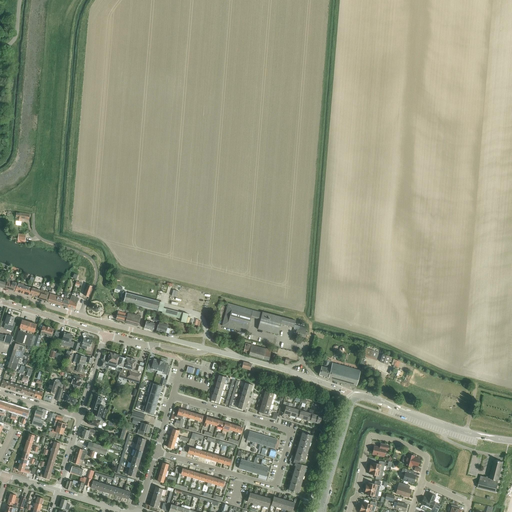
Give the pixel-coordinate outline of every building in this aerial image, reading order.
[(16,217),(17,218),(16,221),(22,221),(22,218),(29,220),(30,215),(17,213),(16,217)] [(18,239),(17,242),(18,242),(25,243),(26,243),(26,241),(25,241),(25,238),(26,235),(19,234),(18,239)] [(8,279),(5,288),(15,291),(17,282),(13,281),(13,280),(8,279)] [(18,283),(15,291),(29,296),(32,288),(24,285),(18,283)] [(42,287),(39,298),(47,301),(49,292),(44,291),(44,290),(45,286),(43,285),(42,287)] [(32,287),(30,295),(38,298),(41,290),(32,287)] [(123,293),(122,297),(124,298),(124,299),(124,302),(136,305),(158,311),(160,302),(138,296),(126,293),(126,292),(125,292),(124,292),(123,292),(123,293)] [(50,293),(48,301),(55,304),(57,296),(50,293)] [(57,296),(55,304),(61,305),(63,300),(64,298),(57,296)] [(70,301),(68,307),(75,309),(77,303),(78,300),(76,300),(77,298),(72,296),(71,298),(70,301)] [(63,300),(61,305),(62,306),(68,307),(70,300),(64,298),(63,300)] [(247,333),(251,318),(260,320),(258,329),(278,335),(279,329),(281,324),(294,327),(295,321),(262,312),(262,313),(228,303),(222,326),(247,333)] [(162,312),(162,314),(164,314),(181,319),(181,322),(186,323),(188,314),(183,312),(183,313),(176,311),(164,308),(163,308),(163,309),(162,312)] [(117,317),(116,319),(125,322),(125,323),(138,326),(141,316),(138,315),(135,315),(128,313),(127,313),(125,313),(118,311),(117,317)] [(5,325),(4,329),(12,332),(15,323),(13,322),(14,318),(13,317),(14,317),(11,316),(8,315),(5,323),(6,323),(5,325)] [(22,320),(19,331),(33,335),(37,324),(22,320)] [(146,321),(144,328),(153,330),(155,324),(146,321)] [(159,322),(156,330),(166,333),(168,325),(159,322)] [(43,326),(41,333),(42,333),(42,334),(44,335),(44,334),(47,334),(47,337),(51,338),(53,329),(49,328),(49,327),(47,327),(43,326)] [(300,326),(299,330),(297,329),(295,335),(304,338),(307,328),(300,326)] [(32,347),(36,336),(33,335),(19,331),(15,342),(32,347)] [(62,341),(61,344),(67,345),(69,346),(72,347),(74,343),(74,342),(71,342),(73,335),(64,332),(62,341)] [(37,334),(33,345),(38,347),(42,336),(37,334)] [(4,342),(10,344),(13,337),(6,335),(4,342)] [(82,343),(82,345),(81,348),(86,350),(87,347),(90,347),(92,341),(84,338),(83,340),(81,339),(80,343),(82,343)] [(16,343),(14,349),(22,352),(24,353),(26,347),(16,343)] [(255,346),(246,343),(243,352),(249,354),(249,355),(264,359),(269,361),(272,348),(268,347),(268,349),(256,346),(257,345),(255,345),(255,346)] [(363,354),(363,356),(376,360),(379,353),(365,348),(363,354)] [(14,349),(12,355),(20,358),(22,352),(14,349)] [(102,360),(99,367),(104,369),(105,368),(105,369),(108,370),(109,366),(116,368),(117,365),(120,355),(110,352),(107,362),(102,360)] [(79,355),(78,355),(76,354),(74,362),(78,363),(77,365),(78,366),(76,371),(80,372),(82,366),(82,367),(83,364),(86,365),(87,362),(91,364),(93,358),(88,357),(88,358),(79,355)] [(387,365),(390,357),(383,354),(380,362),(387,365)] [(12,355),(10,361),(18,364),(20,358),(12,355)] [(120,355),(117,365),(123,367),(126,357),(126,358),(120,357),(120,355)] [(119,375),(118,377),(124,379),(129,380),(131,381),(139,383),(144,367),(139,366),(138,371),(133,370),(135,365),(136,360),(126,357),(123,367),(122,373),(120,372),(119,375)] [(149,361),(147,369),(151,370),(151,369),(157,371),(160,361),(154,359),(153,362),(149,361)] [(16,370),(18,364),(10,361),(8,367),(16,370)] [(160,361),(157,371),(163,372),(163,374),(167,375),(169,367),(170,367),(170,365),(166,364),(167,363),(163,362),(160,361)] [(250,370),(251,368),(252,364),(243,362),(242,368),(250,370)] [(329,377),(328,378),(356,386),(360,370),(332,363),(331,369),(322,366),(319,375),(329,377)] [(219,375),(217,382),(224,384),(226,377),(219,375)] [(68,376),(67,379),(72,381),(71,384),(74,384),(73,386),(74,387),(76,388),(77,387),(77,386),(80,386),(80,385),(81,384),(81,383),(81,382),(82,379),(74,376),(73,377),(68,376)] [(1,386),(8,389),(10,382),(3,379),(3,380),(1,386)] [(57,379),(55,381),(54,382),(50,381),(47,391),(55,394),(57,386),(60,387),(62,381),(57,379)] [(10,382),(8,389),(14,391),(16,384),(10,382)] [(217,382),(215,388),(223,390),(224,384),(217,382)] [(151,383),(149,387),(152,388),(156,389),(161,391),(162,386),(157,385),(153,383),(151,383)] [(245,383),(243,389),(251,392),(253,385),(245,383)] [(16,384),(14,391),(21,393),(23,386),(16,384)] [(23,386),(21,393),(27,395),(30,388),(23,386)] [(149,387),(148,392),(150,393),(155,394),(159,396),(161,391),(156,389),(152,388),(149,387)] [(30,388),(27,395),(34,397),(36,390),(30,388)] [(215,388),(213,394),(221,396),(223,390),(215,388)] [(36,390),(34,397),(41,399),(43,392),(43,390),(40,389),(40,391),(36,390)] [(65,392),(65,390),(63,390),(60,389),(56,400),(60,401),(63,391),(65,392)] [(243,389),(241,396),(249,398),(251,392),(243,389)] [(265,392),(264,395),(264,396),(272,399),(274,394),(265,391),(265,390),(262,389),(262,391),(265,392)] [(74,404),(76,398),(70,396),(71,395),(68,394),(68,395),(63,394),(62,397),(64,398),(63,401),(66,401),(65,402),(68,403),(68,402),(74,404)] [(219,402),(221,396),(213,394),(211,400),(219,402)] [(262,401),(271,404),(272,399),(264,396),(264,395),(260,394),(260,396),(263,397),(262,401)] [(102,397),(94,395),(90,408),(95,409),(94,414),(101,417),(104,407),(100,406),(102,397)] [(241,396),(240,402),(247,404),(249,398),(241,396)] [(146,397),(145,402),(148,402),(157,405),(158,400),(149,398),(146,397)] [(262,403),(261,406),(261,407),(269,409),(271,404),(262,401),(259,399),(258,401),(262,403)] [(284,401),(281,410),(285,411),(284,413),(290,415),(292,408),(291,407),(292,404),(289,403),(284,401)] [(240,402),(238,408),(245,410),(247,404),(240,402)] [(5,403),(3,409),(2,412),(1,416),(4,416),(5,413),(6,410),(9,411),(11,405),(5,403)] [(292,408),(290,415),(296,417),(298,409),(297,409),(294,408),(295,405),(292,404),(291,407),(292,408)] [(10,419),(13,419),(17,407),(11,405),(9,411),(12,412),(10,419)] [(268,415),(269,409),(261,407),(261,406),(257,405),(257,407),(260,408),(259,412),(268,415)] [(298,409),(296,417),(302,419),(304,411),(303,411),(300,410),(301,406),(298,406),(297,409),(298,409)] [(17,407),(13,419),(15,420),(18,413),(21,415),(23,409),(17,407)] [(145,407),(143,413),(153,416),(155,410),(145,407)] [(36,410),(34,415),(42,417),(44,418),(45,416),(46,413),(47,410),(43,409),(42,409),(41,409),(38,408),(37,410),(36,410)] [(29,411),(23,409),(21,415),(24,416),(23,419),(22,418),(21,423),(25,424),(26,420),(27,416),(29,411)] [(177,414),(176,418),(178,418),(181,419),(180,420),(180,422),(180,423),(181,423),(183,424),(184,420),(183,420),(183,419),(182,419),(183,416),(185,411),(179,409),(178,412),(177,414)] [(310,413),(308,420),(314,422),(316,415),(315,414),(313,414),(314,410),(310,409),(309,413),(310,413)] [(139,430),(137,433),(143,435),(145,431),(148,432),(150,426),(142,423),(145,415),(133,411),(131,417),(130,422),(132,422),(132,423),(137,425),(140,426),(139,430)] [(316,415),(314,422),(320,424),(322,416),(318,415),(319,412),(316,411),(315,414),(316,415)] [(196,420),(195,423),(197,423),(198,420),(198,421),(202,422),(203,416),(198,414),(197,414),(195,420),(196,420)] [(32,423),(31,425),(42,428),(42,427),(44,420),(41,419),(42,417),(34,415),(33,420),(32,423)] [(57,415),(55,423),(54,426),(57,427),(65,429),(66,424),(61,422),(63,417),(57,415)] [(89,420),(87,424),(89,424),(88,424),(98,427),(101,428),(102,426),(103,422),(104,422),(105,419),(103,418),(95,416),(94,419),(91,417),(90,420),(89,420)] [(205,423),(204,426),(207,427),(208,424),(211,425),(213,419),(207,417),(205,423)] [(223,428),(223,431),(229,432),(229,430),(231,424),(225,422),(223,428)] [(122,426),(119,438),(124,440),(128,427),(122,426)] [(235,432),(235,434),(237,435),(238,432),(238,433),(241,433),(243,427),(238,426),(237,426),(235,432)] [(46,435),(58,439),(60,434),(63,434),(65,429),(57,427),(56,430),(53,429),(52,432),(50,431),(50,430),(48,429),(47,433),(46,435)] [(83,429),(81,438),(87,440),(86,441),(89,442),(93,443),(93,441),(87,439),(88,436),(91,436),(92,433),(95,434),(96,431),(89,429),(89,431),(83,429)] [(250,431),(247,440),(253,442),(252,445),(253,445),(254,445),(255,443),(254,442),(257,434),(250,431)] [(198,441),(199,438),(200,435),(196,434),(193,433),(191,439),(198,441)] [(301,437),(300,439),(310,442),(312,436),(310,435),(308,434),(302,433),(302,435),(301,436),(301,437)] [(27,440),(33,442),(36,443),(38,437),(35,436),(29,434),(27,440)] [(257,434),(254,442),(255,443),(260,444),(259,447),(261,448),(262,445),(261,444),(263,436),(257,434)] [(171,435),(169,441),(175,443),(177,443),(178,441),(176,441),(177,436),(171,435)] [(263,436),(261,444),(262,445),(266,446),(266,449),(268,449),(269,447),(268,446),(271,438),(263,436)] [(139,437),(137,443),(144,446),(146,439),(139,437)] [(271,438),(268,446),(269,447),(274,448),(277,440),(271,438)] [(298,445),(298,446),(309,449),(310,442),(300,439),(300,442),(299,442),(299,443),(298,445)] [(53,444),(52,448),(58,449),(60,443),(54,442),(51,441),(50,443),(53,444)] [(89,442),(87,448),(91,449),(90,450),(91,450),(89,456),(95,458),(97,453),(106,455),(106,454),(107,451),(108,448),(93,443),(89,442)] [(137,443),(135,450),(142,453),(144,446),(137,443)] [(374,446),(372,454),(384,457),(385,450),(387,450),(388,446),(381,444),(380,447),(374,446)] [(297,450),(296,452),(307,455),(309,449),(298,446),(298,448),(297,449),(297,450)] [(78,448),(75,456),(80,458),(80,460),(84,461),(86,454),(87,455),(88,451),(87,451),(78,448)] [(135,450),(133,456),(140,458),(142,453),(135,450)] [(201,450),(199,456),(207,459),(208,452),(201,450)] [(23,452),(21,458),(28,460),(30,460),(30,461),(34,462),(35,459),(32,458),(29,456),(29,454),(23,452)] [(295,457),(294,460),(302,462),(304,462),(307,455),(296,452),(296,455),(295,456),(295,457)] [(405,465),(412,467),(412,465),(418,466),(420,459),(414,457),(415,456),(408,454),(405,465)] [(82,466),(84,461),(80,460),(80,458),(75,456),(73,463),(82,466)] [(290,459),(289,461),(290,461),(289,465),(294,466),(294,465),(296,466),(296,463),(301,464),(302,462),(294,460),(295,457),(292,456),(291,458),(290,458),(290,459)] [(241,459),(239,468),(246,470),(247,471),(249,462),(250,459),(248,458),(247,461),(241,459)] [(256,464),(253,472),(259,474),(262,465),(263,466),(263,465),(264,463),(265,464),(266,462),(268,463),(269,461),(266,460),(263,459),(261,465),(256,464)] [(249,462),(247,471),(252,472),(253,472),(256,464),(257,461),(254,460),(254,463),(249,462)] [(498,485),(499,481),(504,462),(494,460),(490,478),(481,476),(478,488),(496,493),(498,485)] [(371,464),(370,468),(383,471),(385,462),(379,461),(379,464),(371,462),(371,464)] [(131,462),(129,469),(137,471),(139,464),(131,462)] [(295,468),(294,470),(304,473),(305,472),(307,466),(301,464),(296,463),(296,466),(295,468)] [(24,472),(27,473),(29,473),(30,470),(28,470),(25,469),(26,466),(20,464),(18,470),(24,472)] [(262,465),(259,474),(266,476),(269,467),(263,466),(262,465)] [(70,473),(78,475),(81,476),(83,470),(72,466),(71,469),(70,469),(69,471),(70,472),(70,473)] [(369,473),(369,474),(376,476),(375,479),(381,480),(383,471),(370,468),(369,473)] [(403,468),(402,472),(403,474),(405,475),(403,480),(413,483),(415,476),(413,475),(414,472),(403,468)] [(129,469),(127,475),(135,477),(137,471),(129,469)] [(293,474),(292,476),(303,479),(304,473),(294,470),(294,473),(293,474)] [(291,480),(291,483),(301,486),(303,479),(292,476),(292,479),(291,480)] [(82,482),(85,483),(85,485),(89,486),(91,479),(84,477),(82,482)] [(68,480),(65,488),(73,491),(74,488),(71,488),(73,484),(77,485),(77,486),(83,488),(85,483),(74,480),(73,482),(68,480)] [(93,480),(91,488),(97,490),(100,482),(93,480)] [(105,484),(103,491),(109,493),(112,486),(107,485),(108,482),(106,481),(105,484)] [(366,484),(365,488),(379,491),(381,482),(375,481),(374,484),(367,482),(367,484),(366,484)] [(100,482),(97,490),(103,491),(105,484),(100,482)] [(289,487),(288,490),(291,491),(294,491),(294,492),(295,492),(296,492),(299,493),(301,486),(291,483),(290,486),(289,487)] [(399,483),(396,493),(409,497),(410,494),(411,493),(411,491),(411,490),(409,489),(410,486),(399,483)] [(112,486),(109,493),(116,495),(118,488),(112,486)] [(118,488),(116,495),(122,497),(125,486),(124,490),(118,488)] [(125,486),(122,497),(128,499),(131,492),(127,491),(128,487),(125,486)] [(155,487),(154,493),(161,495),(163,489),(155,487)] [(372,496),(371,499),(377,500),(379,491),(365,488),(364,493),(365,493),(365,494),(372,496)] [(154,493),(152,499),(159,502),(161,495),(154,493)] [(424,497),(421,504),(432,509),(435,502),(434,501),(436,496),(429,493),(427,498),(424,497)] [(10,494),(7,504),(23,508),(26,499),(21,497),(19,503),(18,503),(19,499),(16,498),(16,496),(10,494)] [(274,497),(271,505),(277,507),(279,498),(280,498),(281,495),(279,494),(278,498),(274,497)] [(37,500),(36,503),(42,505),(44,499),(37,497),(35,496),(34,496),(33,499),(37,500)] [(279,498),(277,507),(282,508),(284,500),(285,500),(286,496),(284,496),(283,499),(280,498),(279,498)] [(284,500),(282,508),(287,510),(290,501),(291,498),(289,497),(288,501),(285,500),(284,500)] [(69,510),(70,505),(67,504),(68,501),(62,499),(59,507),(65,509),(64,510),(68,511),(68,510),(69,510)] [(150,506),(157,508),(159,502),(152,499),(150,506)] [(290,501),(287,510),(292,511),(294,504),(295,504),(297,499),(295,499),(294,502),(290,501)] [(362,503),(361,508),(374,511),(377,503),(371,501),(370,504),(363,502),(362,503)] [(171,504),(169,511),(170,511),(175,511),(177,506),(178,503),(175,502),(174,505),(171,504)] [(405,511),(407,504),(397,502),(395,509),(405,511)]
